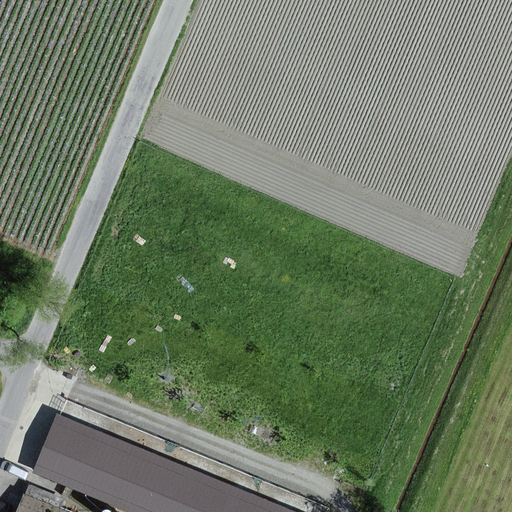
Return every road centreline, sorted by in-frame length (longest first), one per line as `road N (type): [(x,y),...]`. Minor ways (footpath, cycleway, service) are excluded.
road 1 (residential): [(0,453),(184,0)]
road 2 (track): [(176,20),(511,170)]
road 3 (track): [(511,179),(362,511)]
